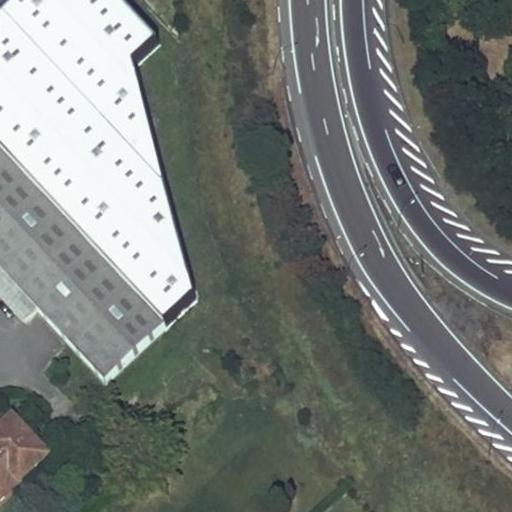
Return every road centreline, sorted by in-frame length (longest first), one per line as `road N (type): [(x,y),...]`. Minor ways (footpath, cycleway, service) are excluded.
road 1 (motorway): [(307,0),(311,66),(371,254),(511,413)]
road 2 (motorway): [(511,296),(448,258),(409,207),(368,110),(350,0)]
